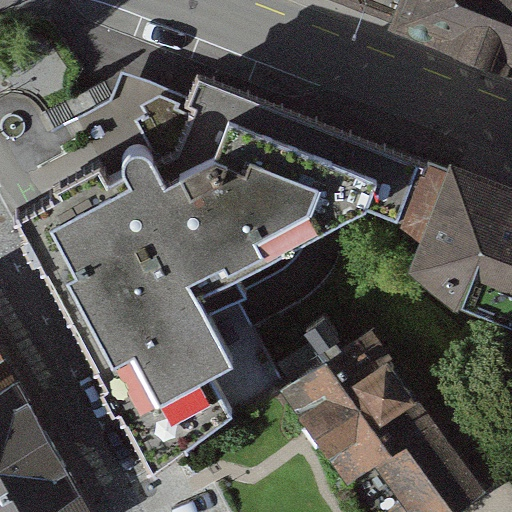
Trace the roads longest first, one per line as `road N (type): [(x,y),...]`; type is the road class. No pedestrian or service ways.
road 1 (tertiary): [(190,0),(511,127)]
road 2 (residential): [(0,240),(138,511)]
